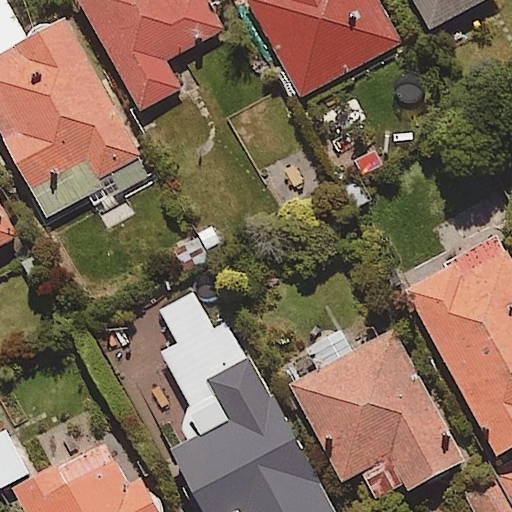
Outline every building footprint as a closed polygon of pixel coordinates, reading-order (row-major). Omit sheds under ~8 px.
[(165,62),(223,31),(205,0),(78,0),(140,114),(181,91),(165,62)] [(302,100),(403,42),(378,0),(248,0),(246,2),(302,100)] [(415,0),(433,31),(489,0),(415,0)] [(124,120),(117,123),(66,23),(0,56),(0,129),(46,222),(88,201),(92,208),(153,177),(124,120)] [(379,204),(359,172),(334,188),(353,220),(379,204)] [(0,247),(16,239),(0,208),(0,247)] [(511,251),(505,238),(410,289),(501,457),(511,451),(511,251)] [(335,511),(228,324),(214,332),(194,296),(161,314),(180,347),(163,356),(197,416),(160,436),(203,511),(335,511)] [(453,470),(468,462),(395,332),(292,390),(345,484),(363,474),(383,510),(453,470)] [(0,437),(0,488),(1,492),(20,483),(15,473),(24,468),(7,434),(0,437)] [(511,511),(511,453),(501,459),(487,434),(462,447),(470,461),(453,470),(475,511),(511,511)] [(157,511),(121,440),(17,492),(27,511),(157,511)]
